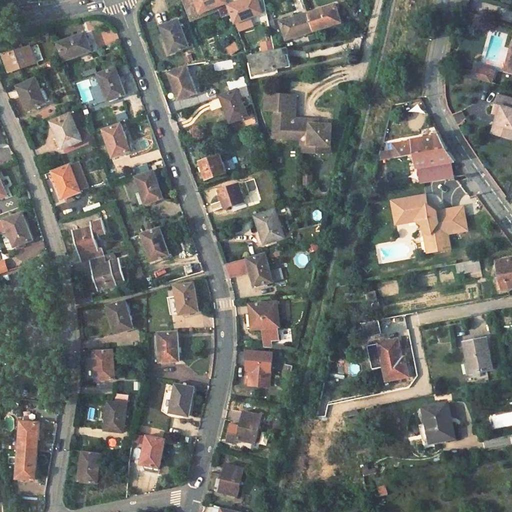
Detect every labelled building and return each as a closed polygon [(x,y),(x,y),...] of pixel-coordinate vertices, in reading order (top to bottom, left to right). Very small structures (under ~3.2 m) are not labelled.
[(226,0),(195,0),(201,16),(228,6),(226,0)] [(257,0),(254,0),(229,9),(235,26),(263,16),(257,0)] [(431,0),(416,0),(415,6),(418,7),(417,10),(425,12),(426,9),(429,9),(431,0)] [(334,5),(307,13),(313,32),(339,23),(334,5)] [(307,13),(279,23),(285,41),(313,32),(307,13)] [(180,22),(161,28),(169,50),(188,44),(180,22)] [(86,34),(58,44),(65,62),(92,53),(86,34)] [(230,56),(240,50),(235,42),(226,48),(230,56)] [(511,45),(511,49),(508,49),(503,65),(511,67),(511,45)] [(33,48),(7,57),(13,75),(39,66),(33,48)] [(287,48),(247,55),(251,77),(291,70),(287,48)] [(468,77),(493,83),(497,70),(472,63),(468,77)] [(185,67),(168,74),(178,102),(195,96),(185,67)] [(117,68),(99,75),(110,103),(128,96),(117,68)] [(38,82),(20,89),(29,114),(48,107),(38,82)] [(246,86),(218,97),(228,124),(245,119),(241,107),(251,103),(246,86)] [(294,94),(264,92),(263,109),(273,110),(272,129),(283,130),(283,137),(299,138),(299,151),(316,152),(316,144),(328,145),(330,124),(316,123),(309,122),(309,119),(293,118),(294,94)] [(511,99),(498,96),(493,114),(499,115),(496,125),(500,126),(497,136),(511,139),(511,99)] [(118,122),(128,119),(126,112),(116,115),(118,122)] [(454,115),(457,123),(466,120),(462,112),(454,115)] [(70,119),(49,127),(60,153),(81,145),(70,119)] [(494,124),(491,135),(497,136),(500,126),(496,125),(494,124)] [(121,125),(103,132),(113,159),(131,152),(121,125)] [(283,130),(272,129),(272,137),(283,137),(283,130)] [(414,140),(394,142),(395,149),(396,157),(416,153),(450,147),(445,139),(442,134),(434,135),(413,138),(414,140)] [(328,145),(316,144),(316,152),(328,153),(328,145)] [(387,144),(380,145),(377,160),(396,157),(395,149),(388,150),(387,144)] [(450,147),(416,153),(418,167),(447,163),(458,161),(453,153),(450,147)] [(221,154),(201,160),(208,179),(227,172),(221,154)] [(458,161),(447,163),(451,170),(460,165),(458,161)] [(80,163),(55,173),(65,201),(83,195),(82,192),(89,190),(80,163)] [(148,164),(135,168),(137,174),(150,170),(148,164)] [(460,165),(451,170),(452,173),(445,174),(446,179),(466,176),(460,165)] [(154,171),(136,178),(147,204),(164,198),(154,171)] [(313,172),(305,171),(305,186),(313,186),(313,172)] [(0,175),(0,202),(9,199),(0,175)] [(240,183),(220,189),(226,208),(246,201),(240,183)] [(425,197),(391,202),(394,221),(404,220),(405,223),(415,222),(423,227),(421,230),(429,236),(430,243),(441,242),(442,251),(448,250),(446,235),(466,232),(462,209),(435,213),(426,207),(425,197)] [(282,207),(256,216),(260,232),(256,234),(258,244),(264,242),(265,244),(283,238),(278,218),(289,215),(287,206),(282,207)] [(24,216),(6,223),(17,250),(35,244),(24,216)] [(93,228),(74,234),(82,264),(91,261),(106,257),(112,255),(101,222),(92,224),(93,228)] [(159,228),(142,235),(153,262),(170,255),(159,228)] [(429,236),(421,230),(424,254),(442,251),(441,242),(430,243),(429,236)] [(309,243),(309,252),(318,252),(318,243),(309,243)] [(250,273),(254,288),(272,284),(266,255),(247,259),(227,264),(230,277),(250,273)] [(106,257),(91,261),(100,291),(132,283),(127,268),(123,269),(121,260),(108,263),(106,257)] [(511,258),(498,260),(501,277),(496,277),(498,289),(511,286),(511,258)] [(458,277),(482,274),(480,260),(456,263),(458,277)] [(195,280),(177,286),(184,315),(202,312),(195,280)] [(121,305),(109,308),(119,335),(137,330),(128,303),(126,304),(124,304),(121,305)] [(272,303),(245,304),(246,328),(256,328),(257,342),(265,342),(271,342),(271,328),(273,328),(272,303)] [(176,333),(158,334),(161,364),(179,362),(176,333)] [(399,337),(380,341),(383,361),(389,361),(392,380),(411,375),(407,359),(404,360),(399,337)] [(488,337),(467,341),(473,372),(494,368),(488,337)] [(273,354),(250,351),(247,368),(253,369),(250,385),(268,387),(273,354)] [(117,353),(97,355),(99,383),(119,382),(117,353)] [(293,380),(296,367),(286,365),(284,378),(293,380)] [(195,389),(176,385),(171,414),(190,418),(195,389)] [(448,401),(425,405),(427,423),(422,423),(427,447),(435,445),(434,441),(455,438),(448,401)] [(129,405),(109,402),(106,431),(126,434),(129,405)] [(261,415),(242,411),(238,426),(229,423),(225,441),(235,443),(236,438),(254,443),(261,415)] [(40,422),(22,421),(20,450),(38,451),(40,422)] [(166,440),(147,436),(141,463),(160,467),(166,440)] [(38,451),(20,450),(17,478),(36,480),(38,451)] [(102,455),(82,453),(79,482),(98,485),(100,479),(108,481),(109,465),(101,464),(102,455)] [(245,467),(228,463),(221,492),(239,496),(245,467)] [(363,475),(376,475),(376,466),(363,467),(363,475)] [(386,485),(378,486),(379,496),(388,495),(386,485)]
